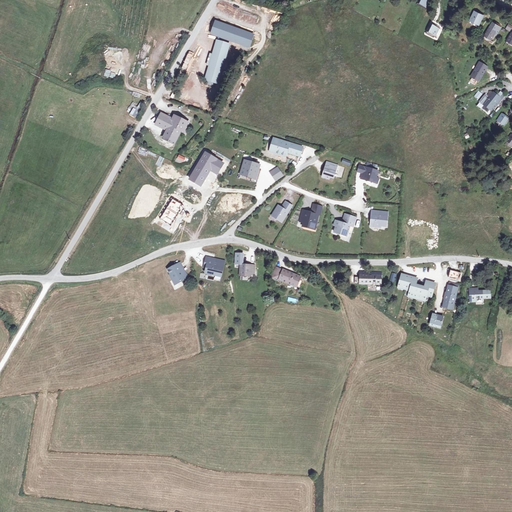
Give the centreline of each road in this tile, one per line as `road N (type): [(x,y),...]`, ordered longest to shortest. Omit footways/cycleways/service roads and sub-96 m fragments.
road 1 (unclassified): [(51,279),(213,0)]
road 2 (unclassified): [(226,239),(304,261),(511,264)]
road 3 (unclassified): [(51,279),(87,278),(179,245),(226,239)]
road 4 (track): [(156,97),(120,87),(77,90),(0,55)]
